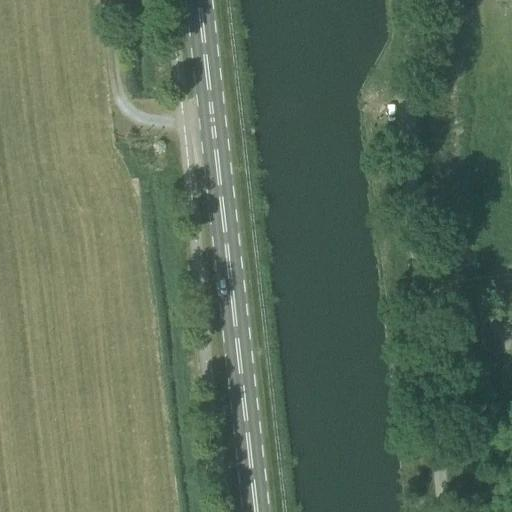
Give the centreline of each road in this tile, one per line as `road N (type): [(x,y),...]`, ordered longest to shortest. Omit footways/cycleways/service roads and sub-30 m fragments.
road 1 (primary): [(255,511),(198,0)]
road 2 (unclassified): [(436,511),(401,202),(411,0)]
